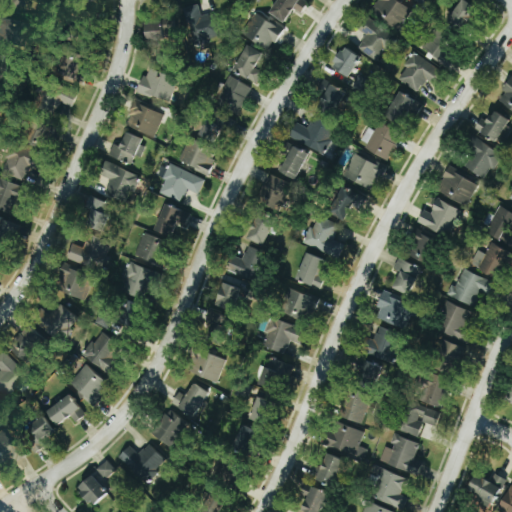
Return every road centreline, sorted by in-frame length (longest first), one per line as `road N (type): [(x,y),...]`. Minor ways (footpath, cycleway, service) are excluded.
road 1 (residential): [(0,509),(124,415),(159,358),(269,118),(343,0)]
road 2 (residential): [(511,24),(375,245),(259,511)]
road 3 (residential): [(0,309),(20,284),(109,80),(120,0)]
road 4 (residential): [(432,511),(511,321)]
